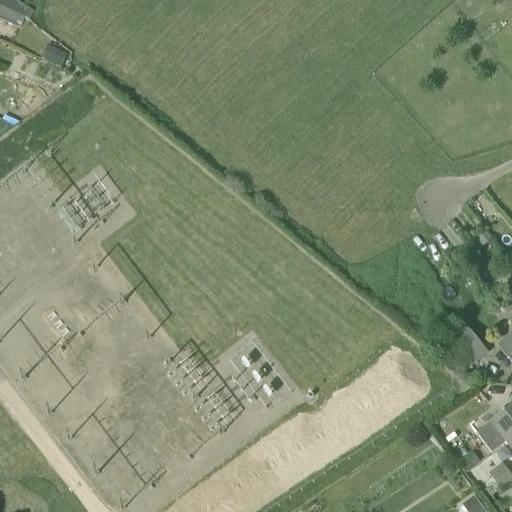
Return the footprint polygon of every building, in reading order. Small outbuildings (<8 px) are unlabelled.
[(9,0),(0,0),(0,8),(23,19),(27,10),(9,0)] [(0,22),(18,30),(23,19),(0,8),(0,22)] [(66,57),(46,47),(39,59),(60,69),(66,57)] [(486,250),(494,244),(485,234),(478,240),(486,250)] [(511,288),(503,295),(511,306),(511,288)] [(494,303),(505,316),(511,309),(511,306),(503,295),(494,303)] [(440,347),(464,374),(488,355),(464,327),(440,347)] [(511,334),(496,348),(507,360),(511,355),(511,334)] [(497,434),(505,445),(511,439),(511,407),(489,425),(490,426),(477,436),(484,444),(497,434)] [(480,466),(472,455),(457,466),(466,477),(480,466)] [(508,474),(501,465),(488,476),(495,485),(508,474)] [(511,479),(508,474),(495,485),(502,494),(511,486),(511,479)] [(484,511),(474,498),(461,507),(464,511),(484,511)]
